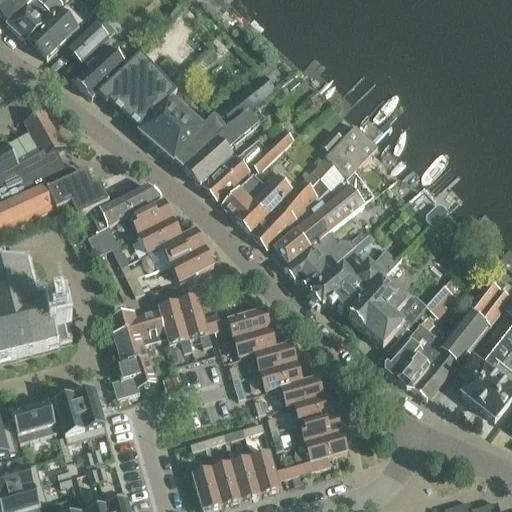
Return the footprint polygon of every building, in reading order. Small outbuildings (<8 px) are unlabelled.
[(9,28),(36,2),(34,0),(0,0),(0,20),(1,21),(1,20),(9,28)] [(63,11),(51,0),(37,0),(36,2),(9,28),(7,30),(26,47),(63,11)] [(28,46),(47,65),(84,29),(65,9),(28,46)] [(72,87),(92,103),(127,70),(112,55),(109,52),(108,52),(105,48),(104,48),(117,36),(102,21),(67,54),(82,70),(87,64),(91,68),(72,87)] [(140,135),(152,122),(170,103),(171,102),(177,97),(140,58),(97,99),(106,109),(108,107),(140,135)] [(179,70),(169,59),(160,67),(171,78),(179,70)] [(276,95),(274,93),(264,80),(214,120),(213,119),(203,131),(171,102),(170,103),(152,122),(139,136),(138,137),(173,167),(174,166),(182,173),(255,112),(276,95)] [(289,85),(281,91),(287,98),(295,92),(289,85)] [(255,112),(182,173),(183,174),(184,173),(200,191),(232,162),(227,156),(265,124),(255,112)] [(45,115),(24,126),(41,156),(43,161),(54,155),(64,149),(46,117),(45,115)] [(296,192),(251,238),(252,239),(267,255),(283,237),(285,238),(298,226),(311,216),(321,207),(322,209),(345,186),(353,177),(377,152),(355,131),(303,186),(302,185),(296,192)] [(334,134),(320,149),(329,157),(343,143),(334,134)] [(266,153),(249,169),(252,172),(258,179),(293,145),(285,136),(266,153)] [(234,164),(203,192),(217,206),(250,178),(247,175),(252,172),(249,169),(266,153),(259,144),(236,162),(234,164)] [(7,149),(0,152),(0,237),(53,212),(54,214),(69,207),(76,223),(108,206),(108,204),(107,204),(98,186),(92,189),(85,175),(68,183),(54,155),(43,161),(41,156),(18,169),(7,149)] [(253,181),(221,210),(236,225),(250,238),(251,238),(296,192),(282,178),(266,195),(253,181)] [(314,220),(274,253),(288,269),(364,210),(345,186),(322,209),(321,207),(311,216),(314,220)] [(90,217),(98,236),(107,231),(161,202),(146,189),(145,190),(90,217)] [(129,222),(138,240),(172,222),(163,204),(129,222)] [(437,211),(426,221),(427,225),(433,231),(445,219),(446,215),(441,211),(437,211)] [(147,259),(162,252),(182,242),(181,240),(172,222),(138,240),(147,259)] [(162,252),(170,269),(204,252),(195,233),(181,240),(182,242),(162,252)] [(105,242),(112,254),(119,250),(113,238),(105,242)] [(329,238),(314,250),(288,270),(284,274),(295,287),(298,284),(310,297),(334,277),(331,272),(349,257),(355,252),(346,242),(337,249),(329,238)] [(360,238),(351,246),(356,251),(359,248),(365,243),(360,238)] [(355,252),(349,257),(353,262),(363,253),(359,248),(356,251),(355,252)] [(204,252),(170,269),(180,288),(214,270),(204,252)] [(114,259),(121,272),(128,268),(121,256),(114,259)] [(348,321),(383,282),(392,273),(397,267),(385,257),(372,272),(366,270),(354,284),(342,271),(310,297),(311,299),(311,303),(317,310),(321,311),(322,312),(327,308),(331,313),(338,308),(348,321)] [(0,272),(0,363),(13,360),(14,361),(15,361),(15,360),(29,356),(30,357),(31,357),(31,356),(45,352),(46,353),(47,353),(46,352),(59,349),(59,350),(60,350),(60,348),(61,348),(61,346),(69,344),(65,331),(67,331),(66,330),(68,329),(67,328),(66,328),(63,317),(65,317),(64,315),(63,316),(63,314),(61,315),(59,304),(60,304),(60,302),(58,303),(58,301),(57,302),(57,303),(48,305),(47,304),(46,304),(46,303),(45,303),(45,305),(35,307),(32,295),(33,294),(33,293),(31,293),(31,292),(38,290),(36,283),(29,284),(29,283),(30,283),(30,281),(28,282),(25,270),(27,269),(26,268),(25,268),(25,267),(24,268),(23,266),(22,266),(22,267),(0,272)] [(123,277),(128,287),(137,283),(144,279),(139,269),(136,271),(132,273),(123,277)] [(383,282),(348,321),(348,322),(364,337),(364,336),(383,352),(394,340),(398,343),(407,333),(425,312),(426,311),(416,301),(410,300),(407,304),(383,282)] [(426,323),(385,370),(385,376),(406,394),(406,393),(412,394),(426,405),(457,368),(467,355),(470,357),(490,332),(511,304),(489,287),(468,314),(469,314),(442,349),(427,337),(434,330),(426,323)] [(131,292),(135,301),(145,298),(140,288),(131,292)] [(444,291),(426,311),(425,312),(438,323),(447,313),(445,311),(455,300),(444,291)] [(212,350),(209,338),(198,301),(178,307),(189,344),(189,343),(200,340),(203,353),(212,350)] [(192,356),(189,343),(189,344),(178,307),(158,312),(159,315),(167,343),(168,349),(180,346),(184,358),(192,356)] [(243,311),(210,320),(214,336),(230,332),(227,324),(245,319),(243,311)] [(511,352),(511,312),(459,380),(470,388),(462,398),(461,399),(463,401),(493,424),(494,426),(495,424),(511,403),(511,378),(500,368),(511,352)] [(245,319),(227,324),(230,332),(233,343),(270,332),(264,313),(245,319)] [(159,315),(142,320),(135,322),(144,350),(167,343),(159,315)] [(144,350),(135,322),(134,317),(108,325),(122,369),(118,370),(123,384),(112,388),(117,405),(139,398),(138,392),(155,387),(147,362),(147,361),(144,350)] [(270,332),(233,343),(239,364),(254,359),(275,352),(270,332)] [(275,352),(254,359),(259,377),(296,366),(290,347),(275,352)] [(296,366),(259,377),(265,398),(281,393),(302,386),(296,366)] [(229,372),(233,386),(240,383),(237,370),(229,372)] [(176,380),(161,383),(165,395),(179,391),(176,380)] [(302,386),(281,393),(286,413),(294,410),(323,402),(322,400),(317,381),(302,386)] [(234,391),(238,405),(246,403),(242,389),(234,391)] [(93,394),(74,400),(87,444),(107,438),(99,412),(93,394)] [(323,402),(294,410),(300,430),(336,420),(330,398),(322,400),(323,402)] [(74,400),(54,405),(67,450),(87,444),(74,400)] [(254,407),(258,420),(266,418),(262,404),(254,407)] [(48,407),(11,418),(20,448),(26,447),(57,437),(48,407)] [(336,420),(300,430),(305,448),(308,447),(341,438),(336,420)] [(267,424),(271,437),(278,435),(274,421),(267,424)] [(0,428),(0,461),(16,456),(8,428),(1,430),(0,428)] [(248,432),(250,439),(264,436),(262,428),(248,432)] [(229,437),(231,445),(245,441),(242,433),(229,437)] [(297,472),(282,476),(283,482),(284,484),(291,482),(301,479),(306,477),(329,471),(330,471),(328,463),(342,459),(347,457),(344,446),(341,438),(312,446),(308,447),(305,448),(307,455),(293,459),(294,462),(297,472)] [(209,443),(211,451),(225,447),(223,439),(209,443)] [(272,443),(276,456),(284,454),(280,441),(272,443)] [(206,452),(203,445),(190,449),(192,456),(206,452)] [(99,455),(91,458),(94,469),(102,467),(99,455)] [(61,456),(50,459),(52,467),(63,463),(61,456)] [(270,457),(250,462),(261,499),(280,493),(270,457)] [(91,458),(83,460),(87,472),(94,469),(91,458)] [(250,462),(231,468),(241,505),(261,499),(250,462)] [(231,468),(211,474),(222,510),(241,505),(231,468)] [(21,474),(0,480),(0,501),(42,489),(36,470),(21,474)] [(103,473),(96,475),(99,486),(107,484),(103,473)] [(215,511),(222,510),(211,474),(191,479),(200,511),(215,511)] [(96,475),(88,477),(92,489),(99,486),(96,475)] [(301,479),(291,482),(294,491),(304,488),(301,479)] [(60,493),(72,489),(70,482),(58,485),(60,493)] [(0,511),(37,511),(47,509),(42,489),(0,501),(0,511)] [(104,503),(106,511),(128,511),(124,497),(104,503)] [(106,511),(104,503),(84,509),(85,511),(106,511)]
